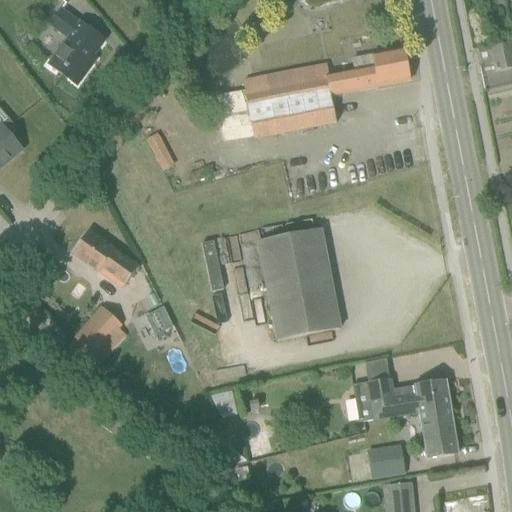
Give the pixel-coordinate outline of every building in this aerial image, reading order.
[(47,66),(60,75),(76,87),(96,60),(92,57),(104,42),(79,23),(78,24),(59,10),(49,23),(68,38),(47,66)] [(490,50),(494,73),(511,69),(511,53),(510,46),(490,50)] [(377,69),(330,78),(329,76),(243,92),(252,140),(336,124),(331,96),(409,82),(403,50),(374,56),(377,69)] [(240,93),(214,95),(215,114),(241,112),(240,93)] [(0,169),(21,151),(9,137),(16,131),(0,111),(0,169)] [(158,172),(170,168),(158,135),(146,139),(158,172)] [(341,330),(322,229),(256,242),(275,342),(341,330)] [(87,234),(71,255),(87,267),(98,274),(98,273),(123,290),(137,270),(103,245),(87,234)] [(102,309),(61,352),(82,372),(84,369),(92,375),(126,338),(118,331),(122,328),(102,309)] [(163,311),(144,320),(153,338),(171,329),(163,311)] [(196,376),(206,374),(195,334),(185,337),(196,376)] [(267,361),(233,365),(231,355),(211,357),(213,378),(268,372),(267,361)] [(391,381),(366,385),(372,424),(395,420),(419,416),(450,411),(445,383),(426,386),(415,388),(392,391),(391,381)] [(124,383),(118,384),(114,389),(115,396),(120,400),(126,399),(130,394),(130,387),(124,383)] [(236,419),(231,395),(209,399),(221,422),(236,419)] [(426,460),(438,458),(457,455),(450,411),(419,416),(426,460)] [(214,438),(198,456),(218,471),(246,465),(214,438)] [(367,456),(372,481),(405,475),(401,450),(367,456)] [(247,470),(235,473),(238,486),(249,483),(247,470)] [(386,488),(388,511),(412,511),(410,486),(386,488)]
